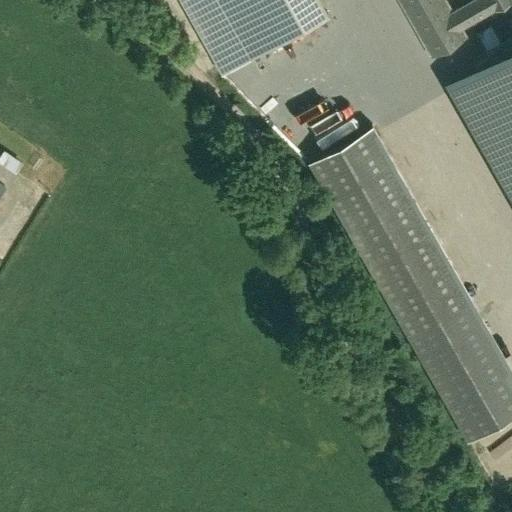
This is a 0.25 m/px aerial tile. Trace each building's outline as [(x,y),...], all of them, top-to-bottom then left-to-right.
[(190,0),(228,72),(337,15),(328,0),(190,0)] [(472,0),(453,11),(446,0),(400,0),(431,56),(467,36),(462,27),(510,0),(472,0)] [(511,43),(474,65),(511,132),(511,43)] [(385,124),(405,116),(397,97),(377,104),(385,124)] [(511,414),(511,369),(395,117),(329,148),(463,437),(511,414)]
